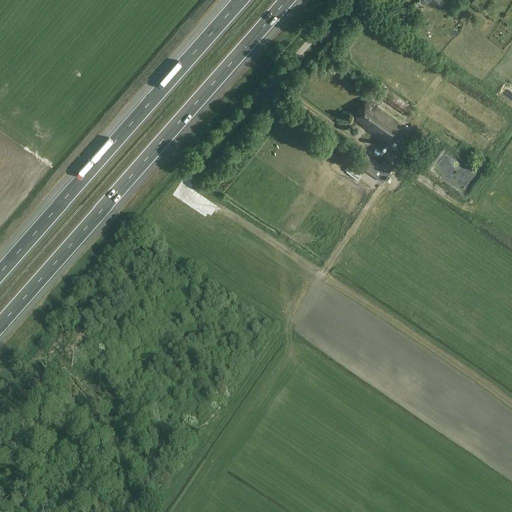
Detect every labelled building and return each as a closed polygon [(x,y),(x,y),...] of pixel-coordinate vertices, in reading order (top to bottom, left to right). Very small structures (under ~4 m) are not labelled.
[(204,25),(194,37),(201,43),(211,31),(204,25)] [(407,117),(414,107),(387,89),(381,98),(407,117)] [(364,125),(390,144),(405,124),(369,98),(356,115),(358,117),(356,119),(364,124),(364,125)] [(352,155),(357,159),(354,162),(383,182),(393,167),(383,160),(381,163),(362,150),(360,153),(355,150),(352,155)] [(345,169),(347,171),(346,172),(358,180),(363,173),(351,165),(350,166),(349,165),(345,169)] [(67,252),(74,258),(84,246),(77,240),(67,252)] [(52,265),(61,255),(55,251),(47,261),(52,265)] [(20,307),(25,311),(40,292),(35,288),(20,307)] [(10,310),(15,304),(12,301),(0,314),(0,322),(11,310),(10,310)]
